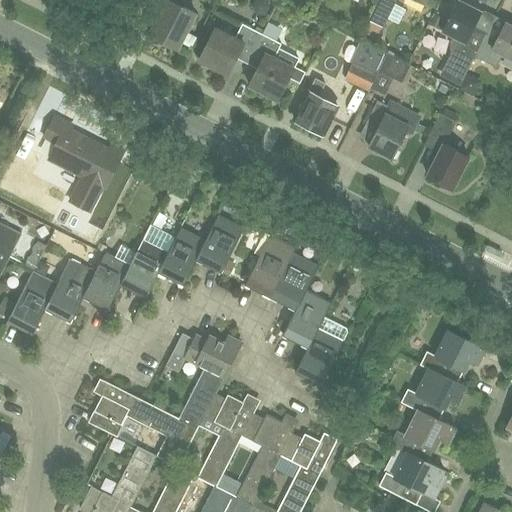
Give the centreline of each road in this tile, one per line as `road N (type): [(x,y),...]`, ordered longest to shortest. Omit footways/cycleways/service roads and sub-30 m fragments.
road 1 (tertiary): [(511,288),(0,28)]
road 2 (residential): [(45,392),(80,352),(220,304),(248,319),(259,380),(331,416)]
road 3 (residential): [(38,511),(45,392)]
